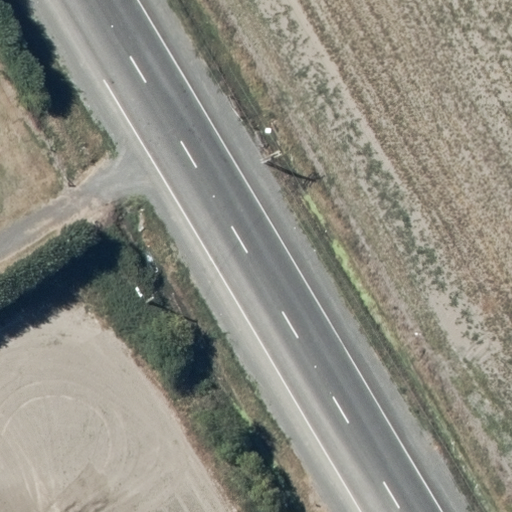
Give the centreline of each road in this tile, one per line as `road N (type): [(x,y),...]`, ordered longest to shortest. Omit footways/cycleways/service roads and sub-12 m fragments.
road 1 (secondary): [(399,511),(94,0)]
road 2 (unknown): [(0,403),(61,413),(157,482),(178,511)]
road 3 (unknown): [(0,259),(178,139)]
